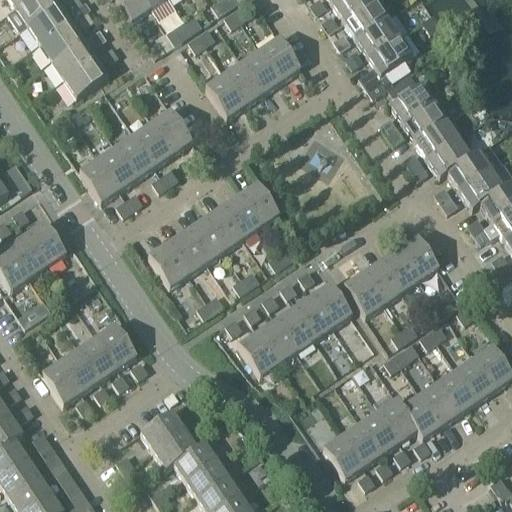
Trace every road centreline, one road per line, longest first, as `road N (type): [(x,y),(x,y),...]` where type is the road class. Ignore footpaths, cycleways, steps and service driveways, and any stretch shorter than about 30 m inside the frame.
road 1 (unclassified): [(175,367),(252,420),(321,511)]
road 2 (unclassified): [(0,97),(99,257)]
road 3 (residential): [(511,336),(424,208),(407,206)]
road 4 (residential): [(99,257),(233,162)]
road 5 (residential): [(381,505),(511,420)]
road 6 (unclassified): [(99,257),(175,367)]
road 7 (residential): [(69,448),(175,367)]
road 8 (residential): [(407,206),(338,92)]
road 9 (residential): [(233,162),(338,92)]
road 10 (residential): [(69,448),(0,345)]
